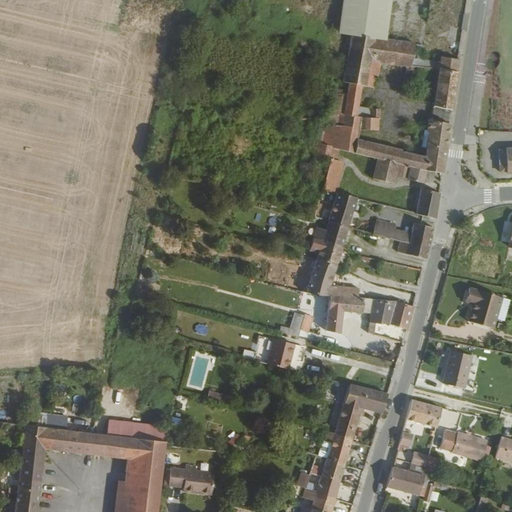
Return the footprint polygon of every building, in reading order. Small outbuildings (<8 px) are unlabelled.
[(340,0),(335,25),(347,29),(368,32),(372,0),(340,0)] [(372,0),(368,32),(380,34),(385,0),(372,0)] [(327,110),(315,111),(314,117),(328,117),(327,122),(313,118),(310,134),(314,135),(311,150),(324,153),(324,150),(327,140),(331,140),(374,152),(395,158),(405,160),(408,161),(412,149),(391,142),(356,132),(358,122),(376,122),(376,111),(378,111),(377,102),(368,102),(368,111),(353,110),(359,81),(370,82),(374,60),(367,59),(367,56),(409,61),(410,53),(411,38),(380,34),(368,32),(347,29),(343,52),(339,77),(345,78),(344,89),(331,87),(327,110)] [(419,54),(410,53),(409,61),(419,62),(419,54)] [(429,102),(448,105),(456,55),(436,53),(435,55),(430,54),(429,63),(434,64),(429,102)] [(408,161),(421,165),(438,168),(446,118),(425,115),(422,131),(425,134),(423,152),(412,149),(408,161)] [(511,144),(504,144),(503,149),(498,150),(498,153),(499,168),(509,169),(509,171),(511,170),(511,144)] [(324,153),(317,179),(331,183),(338,154),(328,151),(324,150),(324,153)] [(395,158),(374,152),(369,171),(389,175),(391,170),(395,158)] [(405,160),(395,158),(391,170),(402,173),(405,160)] [(405,160),(402,173),(418,177),(421,165),(408,161),(405,160)] [(332,183),(324,212),(342,217),(350,188),(332,183)] [(417,183),(413,205),(431,209),(435,187),(417,183)] [(364,186),(363,191),(384,197),(385,192),(364,186)] [(312,220),(309,230),(318,233),(336,239),(342,217),(324,212),(321,222),(312,220)] [(369,216),(367,224),(369,225),(383,228),(385,220),(369,216)] [(405,227),(403,234),(403,237),(423,243),(428,221),(408,216),(405,227)] [(388,223),(387,229),(403,234),(405,227),(388,223)] [(387,229),(383,228),(369,225),(368,232),(372,234),(372,237),(386,243),(420,253),(423,243),(403,237),(403,234),(387,229)] [(318,233),(313,253),(331,259),(336,239),(318,233)] [(313,253),(304,286),(310,288),(321,291),(353,293),(353,283),(335,281),(334,283),(325,282),(331,259),(313,253)] [(465,281),(461,296),(468,298),(464,317),(488,323),(497,289),(465,281)] [(353,293),(321,291),(318,305),(320,306),(320,308),(322,310),(325,310),(327,309),(329,307),(357,309),(358,293),(353,293)] [(381,295),(365,294),(364,327),(371,328),(371,319),(387,318),(402,322),(404,317),(408,300),(381,295)] [(272,314),(274,305),(258,302),(256,310),(272,314)] [(299,310),(288,308),(284,323),(303,328),(306,313),(299,310)] [(283,364),(289,338),(268,334),(262,359),(283,364)] [(449,345),(441,378),(462,383),(470,350),(449,345)] [(346,378),(331,428),(350,434),(355,435),(356,432),(352,430),(360,400),(379,404),(384,387),(346,378)] [(210,389),(208,396),(225,402),(227,395),(210,389)] [(409,394),(404,411),(435,420),(440,402),(409,394)] [(176,407),(186,407),(187,396),(177,395),(176,407)] [(40,430),(42,419),(29,417),(27,428),(40,430)] [(61,432),(62,421),(42,419),(40,430),(61,432)] [(162,444),(163,429),(103,422),(102,437),(162,444)] [(401,424),(396,444),(402,446),(403,443),(406,443),(411,427),(401,424)] [(413,424),(411,433),(421,436),(423,426),(413,424)] [(449,447),(449,448),(478,456),(484,437),(455,428),(455,430),(443,426),(437,444),(449,447)] [(27,428),(12,427),(12,439),(23,440),(15,511),(156,511),(164,445),(162,444),(61,432),(40,430),(27,428)] [(331,428),(323,427),(320,436),(328,439),(324,452),(319,469),(339,474),(350,434),(331,428)] [(511,437),(499,434),(493,453),(511,458),(511,437)] [(416,450),(414,458),(424,461),(426,452),(416,450)] [(391,461),(386,479),(416,488),(419,480),(425,481),(425,479),(429,463),(424,461),(414,458),(409,457),(406,465),(391,461)] [(170,469),(168,486),(183,488),(183,491),(211,494),(213,473),(195,471),(195,466),(186,465),(185,470),(170,469)] [(319,469),(316,482),(315,485),(323,487),(335,490),(339,474),(319,469)] [(422,494),(429,496),(434,481),(425,479),(425,481),(422,494)] [(306,490),(313,492),(314,489),(315,485),(316,482),(313,481),(308,480),(306,490)] [(313,492),(307,511),(328,511),(335,490),(323,487),(321,492),(316,490),(314,492),(313,492)]
